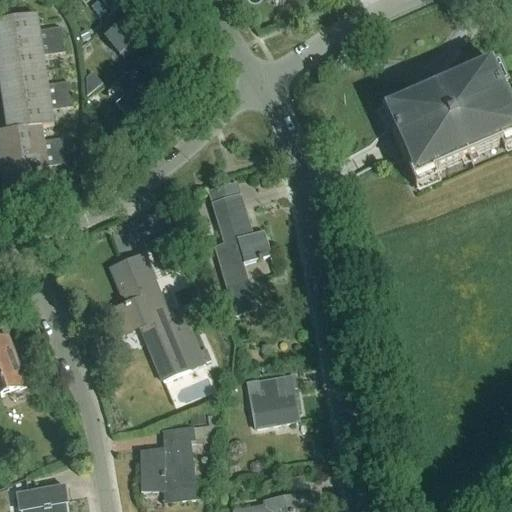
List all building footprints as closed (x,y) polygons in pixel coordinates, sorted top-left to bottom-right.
[(99,0),(112,15),(129,0),(99,0)] [(131,16),(106,37),(125,60),(133,53),(129,48),(146,34),(131,16)] [(0,23),(0,80),(43,74),(35,18),(0,23)] [(63,56),(59,30),(44,32),(48,58),(63,56)] [(86,33),(79,36),(83,44),(90,40),(86,33)] [(383,110),(384,112),(364,121),(374,142),(380,139),(406,195),(429,185),(426,178),(491,148),(494,154),(511,145),(511,135),(490,89),(496,86),(486,64),(467,73),(466,72),(383,110)] [(148,78),(139,67),(118,86),(139,111),(157,97),(144,81),(148,78)] [(40,130),(51,129),(43,74),(0,80),(0,89),(6,133),(7,135),(40,130)] [(93,75),(86,81),(87,99),(103,87),(93,75)] [(53,87),(56,112),(72,110),(68,84),(53,87)] [(40,130),(7,135),(6,133),(0,134),(0,173),(3,191),(48,184),(40,130)] [(52,168),(68,166),(64,140),(49,143),(52,168)] [(253,239),(241,199),(213,207),(226,248),(215,251),(236,319),(257,313),(243,267),(271,259),(264,236),(253,239)] [(211,236),(205,219),(193,222),(198,240),(211,236)] [(178,242),(154,251),(164,278),(189,268),(178,242)] [(139,258),(109,271),(124,307),(110,313),(122,342),(140,334),(163,386),(205,369),(204,367),(211,363),(206,352),(199,355),(180,310),(167,316),(160,299),(153,302),(147,287),(151,285),(139,258)] [(6,339),(0,341),(0,399),(0,400),(26,390),(6,339)] [(279,399),(276,381),(246,386),(254,432),(298,424),(294,397),(279,399)] [(204,418),(191,419),(192,428),(205,427),(204,418)] [(194,445),(193,432),(161,436),(163,453),(140,456),(140,484),(144,484),(146,496),(164,496),(164,508),(171,507),(197,504),(190,446),(194,445)] [(66,511),(63,490),(18,497),(20,511),(66,511)] [(312,511),(310,497),(263,505),(264,510),(251,511),(248,511),(244,511),(312,511)]
